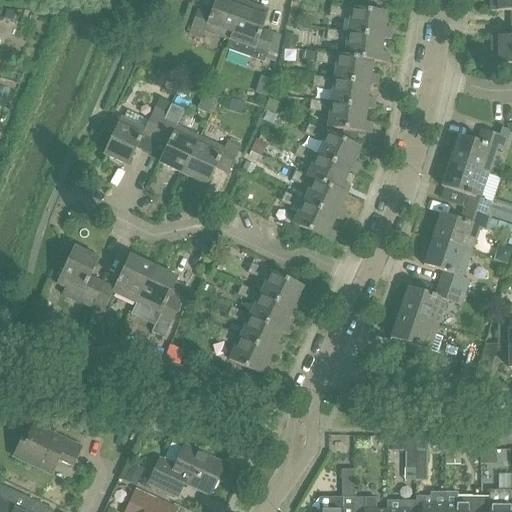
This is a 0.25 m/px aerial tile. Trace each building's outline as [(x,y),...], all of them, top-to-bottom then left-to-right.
[(203,29),(228,38),(242,1),(240,0),(213,0),(210,10),(197,5),(188,32),(201,37),(203,29)] [(509,25),(511,24),(511,0),(488,0),(489,11),(509,11),(509,25)] [(251,58),(264,62),(273,33),(261,28),(268,10),(242,1),(228,38),(224,49),(251,58)] [(287,23),(293,24),(297,4),(291,3),(287,23)] [(346,32),(382,37),(390,38),(391,29),(383,28),(385,12),(350,8),(349,9),(330,7),(328,17),(348,20),(346,32)] [(489,64),(511,63),(511,24),(509,25),(509,36),(489,36),(489,64)] [(345,44),(343,56),(364,59),(364,60),(386,63),(388,52),(380,51),(382,37),(346,32),(346,33),(327,30),(325,41),(345,44)] [(294,48),(297,34),(285,32),(283,46),(294,48)] [(316,53),(305,52),(304,61),(315,62),(316,53)] [(343,56),(337,55),(337,56),(316,53),(315,62),(315,64),(335,67),(333,79),(361,83),(368,84),(368,85),(377,86),(379,76),(362,74),(364,60),(364,59),(343,56)] [(330,104),(358,107),(366,108),(365,109),(374,110),(375,100),(367,98),(359,97),(361,83),(333,79),(333,80),(313,77),(312,88),(332,90),(330,104)] [(266,78),(261,95),(265,97),(271,80),(266,78)] [(280,103),(269,99),(265,108),(276,113),(280,103)] [(362,133),(371,135),(372,124),(364,122),(356,121),(358,107),(330,104),(310,101),(309,111),(329,114),(327,128),(362,132),(362,133)] [(148,154),(154,141),(171,105),(164,102),(160,110),(155,108),(148,121),(127,111),(123,119),(119,116),(101,153),(127,166),(135,148),(148,154)] [(158,162),(182,173),(199,137),(177,126),(179,119),(183,111),(171,105),(154,141),(165,146),(158,162)] [(260,120),(257,127),(269,132),(272,125),(260,120)] [(316,154),(355,172),(359,164),(353,161),(359,147),(326,131),(326,133),(308,124),(304,134),(321,142),(316,154)] [(456,136),(448,161),(487,175),(496,150),(502,152),(507,139),(478,129),(474,142),(456,136)] [(182,173),(206,185),(214,169),(227,175),(240,149),(226,143),(223,148),(199,137),(182,173)] [(266,146),(256,141),(252,152),(261,156),(266,146)] [(305,176),(344,194),(348,185),(342,182),(348,170),(355,173),(355,172),(316,154),(315,155),(298,146),(294,155),(294,156),(311,164),(305,176)] [(448,161),(439,187),(466,196),(462,209),(492,219),(496,207),(478,200),(487,175),(448,161)] [(246,162),(242,170),(251,174),(254,166),(246,162)] [(301,201),(334,216),(341,220),(345,211),(338,207),(344,194),(305,176),(295,171),(290,181),(307,189),(301,201)] [(291,223),(330,242),(335,232),(328,229),(334,216),(301,201),(284,193),(280,202),(297,211),(291,223)] [(511,211),(496,207),(492,219),(511,226),(511,211)] [(438,214),(430,239),(469,253),(478,228),(488,231),(492,219),(462,209),(458,221),(438,214)] [(511,226),(492,219),(488,231),(495,233),(495,231),(495,228),(496,226),(497,226),(499,227),(499,228),(505,230),(505,231),(511,234),(507,245),(511,246),(511,226)] [(437,284),(465,294),(470,281),(460,277),(469,253),(430,239),(421,265),(441,272),(437,284)] [(511,256),(511,248),(499,245),(494,261),(509,266),(511,256)] [(72,247),(55,284),(79,296),(76,303),(88,309),(101,281),(89,276),(97,259),(72,247)] [(101,281),(88,309),(102,315),(112,293),(135,303),(152,266),(128,255),(113,287),(101,281)] [(264,282),(258,294),(290,310),(298,313),(302,305),(295,301),(301,288),(250,264),(246,273),(264,282)] [(164,339),(181,304),(168,298),(177,278),(152,266),(135,303),(159,315),(156,323),(151,333),(164,339)] [(397,313),(435,326),(444,301),(461,307),(465,294),(437,284),(432,297),(405,288),(397,313)] [(248,316),(280,331),(287,335),(292,326),(284,323),(290,310),(258,294),(241,285),(237,295),(254,303),(248,316)] [(215,289),(207,286),(203,294),(211,297),(215,289)] [(237,338),(277,357),(281,348),(274,345),(280,331),(248,316),(232,308),(227,317),(243,325),(237,337),(237,338)] [(437,355),(442,338),(432,335),(435,326),(397,313),(388,339),(407,345),(403,357),(440,370),(444,357),(437,355)] [(505,368),(511,367),(511,322),(508,322),(508,319),(497,319),(497,347),(505,347),(505,368)] [(205,333),(216,339),(221,329),(210,323),(205,333)] [(226,360),(266,379),(271,369),(264,366),(269,354),(277,358),(277,357),(237,338),(237,337),(221,329),(216,339),(233,347),(226,360)] [(184,342),(169,347),(175,364),(190,358),(184,342)] [(85,345),(84,355),(83,356),(96,357),(96,356),(97,347),(85,345)] [(110,348),(98,347),(97,356),(110,357),(110,348)] [(144,362),(159,364),(160,351),(146,350),(144,362)] [(171,380),(195,382),(196,368),(172,366),(171,380)] [(12,454),(50,472),(56,458),(70,465),(79,445),(31,423),(25,437),(21,435),(12,454)] [(404,481),(415,481),(415,441),(405,441),(405,437),(387,437),(387,450),(405,451),(404,481)] [(415,481),(427,482),(427,452),(427,438),(415,437),(415,441),(415,481)] [(459,451),(459,441),(448,441),(448,452),(459,451)] [(146,485),(177,499),(185,483),(208,494),(222,463),(183,445),(174,465),(159,457),(146,485)] [(459,451),(448,452),(445,452),(445,455),(445,465),(460,465),(459,451)] [(491,452),(481,452),(481,462),(491,462),(491,452)] [(142,472),(131,467),(124,481),(135,486),(142,472)] [(352,511),(352,498),(354,498),(354,470),(342,470),(341,498),(330,498),(330,509),(318,509),(318,511),(352,511)] [(41,511),(45,506),(24,496),(0,485),(0,511),(41,511)] [(477,497),(477,511),(510,511),(511,490),(489,490),(489,497),(477,497)] [(164,511),(168,504),(141,491),(130,511),(164,511)] [(417,501),(416,501),(415,511),(443,511),(444,492),(430,492),(430,497),(417,497),(417,501)] [(444,492),(443,511),(477,511),(477,497),(457,497),(457,492),(444,492)] [(376,498),(354,498),(352,498),(352,511),(386,511),(387,509),(376,509),(376,498)] [(387,501),(387,509),(386,511),(415,511),(416,501),(387,501)]
